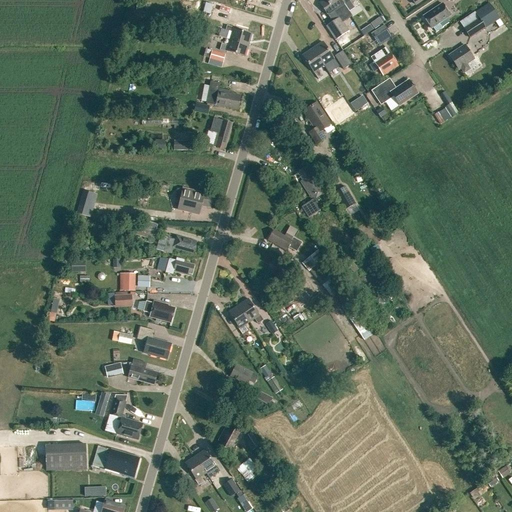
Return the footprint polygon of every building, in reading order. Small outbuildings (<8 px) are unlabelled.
[(351,15),(344,4),(343,5),(340,0),(325,0),(320,4),(328,15),(334,11),(338,17),(325,26),(335,42),(351,31),(341,17),(342,16),(344,20),(351,15)] [(340,0),(343,5),(344,4),(349,1),(353,8),(358,5),(354,0),(340,0)] [(470,38),(500,18),(489,2),(475,12),(478,17),(463,27),(470,38)] [(206,4),(203,12),(210,14),(212,6),(206,4)] [(435,32),(442,28),(439,23),(450,16),(442,4),(423,16),(431,29),(432,28),(435,32)] [(226,20),(228,10),(217,7),(215,17),(226,20)] [(382,24),(379,19),(371,24),(375,29),(382,24)] [(229,40),(248,45),(252,34),(233,28),(227,26),(225,32),(231,34),(229,40)] [(376,40),(386,34),(381,27),(371,33),(376,40)] [(245,57),(248,45),(229,40),(227,45),(221,44),(220,50),(226,52),(226,51),(245,57)] [(312,48),(323,65),(329,62),(333,69),(338,66),(333,59),(334,59),(322,42),(312,48)] [(449,55),(458,70),(461,68),(464,73),(470,69),(467,64),(474,59),(464,45),(449,55)] [(318,69),(323,65),(312,48),(302,55),(313,72),(318,79),(323,76),(318,69)] [(388,53),(385,49),(371,58),(383,76),(398,66),(389,52),(388,53)] [(223,62),(226,53),(212,50),(209,58),(223,62)] [(334,56),(343,70),(351,64),(342,51),(334,56)] [(349,73),(360,88),(367,83),(356,69),(349,73)] [(396,89),(389,79),(371,91),(381,106),(394,97),(399,106),(417,94),(408,81),(396,89)] [(238,110),(241,96),(230,94),(231,92),(219,89),(220,84),(211,82),(206,104),(238,110)] [(356,113),(361,109),(356,101),(351,105),(356,113)] [(316,145),(326,138),(321,131),(330,124),(316,103),(303,112),(314,129),(308,133),(316,145)] [(353,112),(347,103),(335,111),(341,120),(353,112)] [(207,115),(209,107),(195,104),(194,112),(207,115)] [(456,115),(449,105),(444,108),(451,118),(456,115)] [(224,150),(232,124),(214,118),(210,132),(216,134),(213,147),(224,150)] [(188,150),(188,140),(174,140),(174,150),(188,150)] [(156,142),(156,150),(164,150),(164,142),(156,142)] [(313,178),(306,168),(298,174),(305,183),(303,184),(313,200),(302,208),(309,218),(320,211),(316,203),(320,200),(318,197),(325,192),(315,177),(313,178)] [(344,186),(336,191),(342,202),(341,202),(345,209),(355,203),(356,203),(352,196),(351,197),(344,186)] [(91,217),(98,194),(83,189),(76,213),(91,217)] [(178,210),(191,213),(198,214),(200,205),(210,207),(212,196),(196,192),(196,193),(183,189),(178,210)] [(153,239),(158,224),(148,221),(146,225),(139,223),(136,234),(153,239)] [(284,236),(273,231),(269,239),(272,240),(270,242),(286,251),(288,247),(297,252),(302,244),(299,243),(300,242),(285,234),(284,236)] [(344,239),(349,248),(360,242),(355,233),(344,239)] [(196,242),(176,236),(175,240),(167,238),(164,252),(171,254),(173,249),(193,254),(196,242)] [(366,266),(372,261),(365,251),(359,256),(366,266)] [(328,286),(337,280),(339,278),(329,266),(324,259),(318,252),(315,254),(314,253),(302,264),(308,272),(309,271),(325,289),(328,286)] [(183,263),(184,261),(176,259),(176,261),(169,259),(165,273),(173,275),(173,272),(187,276),(188,273),(191,274),(193,266),(183,263)] [(350,261),(346,264),(353,273),(358,270),(350,261)] [(71,262),(71,271),(82,271),(82,262),(71,262)] [(136,290),(136,273),(123,273),(123,290),(136,290)] [(147,277),(137,277),(137,287),(147,287),(147,277)] [(333,293),(342,287),(337,280),(328,286),(333,293)] [(342,287),(333,293),(342,307),(350,300),(342,287)] [(282,326),(291,320),(302,313),(287,290),(268,303),(282,326)] [(131,303),(131,295),(114,296),(115,305),(131,303)] [(56,297),(52,311),(59,312),(62,299),(56,297)] [(238,305),(249,322),(254,318),(258,323),(263,320),(259,314),(259,315),(248,299),(238,305)] [(162,304),(154,302),(153,304),(146,302),(143,312),(150,313),(149,317),(171,323),(175,308),(162,305),(162,304)] [(244,325),(249,322),(238,305),(228,312),(239,328),(238,328),(242,334),(248,330),(244,325)] [(54,321),(56,314),(48,312),(46,319),(54,321)] [(272,334),(277,331),(270,321),(266,324),(272,334)] [(167,360),(171,344),(153,339),(155,331),(140,327),(136,339),(146,342),(143,353),(167,360)] [(131,344),(132,335),(120,332),(118,341),(131,344)] [(153,385),(157,373),(145,370),(146,363),(133,360),(129,372),(139,375),(137,381),(153,385)] [(107,378),(123,374),(120,362),(104,366),(107,378)] [(254,383),(258,376),(236,365),(230,376),(246,385),(249,380),(254,383)] [(267,379),(273,376),(268,365),(262,368),(267,379)] [(302,365),(295,370),(297,374),(305,370),(302,365)] [(276,376),(268,381),(277,394),(284,389),(276,376)] [(268,404),(272,398),(272,397),(258,390),(254,397),(268,404)] [(85,392),(84,398),(97,401),(98,395),(85,392)] [(278,401),(272,398),(268,404),(274,407),(278,401)] [(116,434),(137,440),(142,424),(124,419),(125,416),(122,415),(125,403),(125,402),(114,399),(109,415),(118,417),(117,420),(120,421),(116,434)] [(78,400),(78,410),(96,409),(96,400),(78,400)] [(229,452),(240,432),(227,425),(218,441),(220,442),(218,446),(229,452)] [(252,450),(260,444),(251,431),(246,435),(245,438),(252,450)] [(35,445),(20,446),(21,470),(36,469),(35,445)] [(46,471),(86,469),(85,445),(45,446),(46,471)] [(134,472),(138,458),(98,447),(92,466),(130,477),(132,472),(134,472)] [(195,456),(206,473),(211,470),(214,475),(220,471),(216,465),(215,466),(204,450),(195,456)] [(200,476),(206,473),(195,456),(185,463),(195,479),(195,480),(198,485),(204,481),(200,476)] [(253,497),(254,496),(264,490),(262,487),(268,482),(257,469),(249,459),(237,469),(245,479),(241,481),(253,497)] [(223,485),(230,496),(239,491),(231,479),(223,485)] [(241,498),(245,505),(250,503),(246,495),(241,498)] [(262,496),(254,503),(260,510),(268,503),(262,496)] [(212,511),(218,509),(211,499),(204,503),(209,511),(212,511)] [(71,510),(72,501),(55,501),(55,509),(71,510)] [(101,511),(122,511),(125,507),(105,501),(101,511)]
